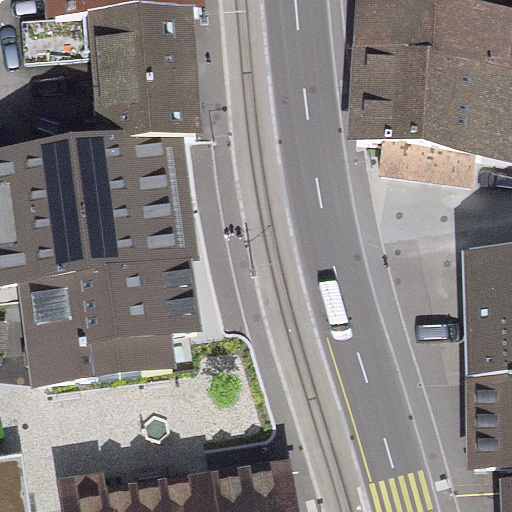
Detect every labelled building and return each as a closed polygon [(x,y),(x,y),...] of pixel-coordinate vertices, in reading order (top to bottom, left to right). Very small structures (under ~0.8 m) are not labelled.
[(210,2),(209,0),(49,0),(51,15),(90,12),(199,3),(210,2)] [(511,5),(462,0),(367,0),(362,40),(351,132),(389,136),(384,175),(478,186),(481,159),(511,162),(511,5)] [(90,12),(104,140),(196,128),(210,128),(199,3),(90,12)] [(104,140),(0,153),(0,284),(19,282),(196,259),(213,257),(196,128),(104,140)] [(511,245),(471,246),(475,377),(511,376),(511,245)] [(19,282),(33,387),(184,367),(179,330),(204,326),(196,259),(19,282)] [(511,376),(475,377),(478,468),(511,466),(511,376)] [(30,511),(22,458),(0,461),(0,511),(30,511)] [(297,511),(290,460),(67,495),(69,511),(297,511)]
